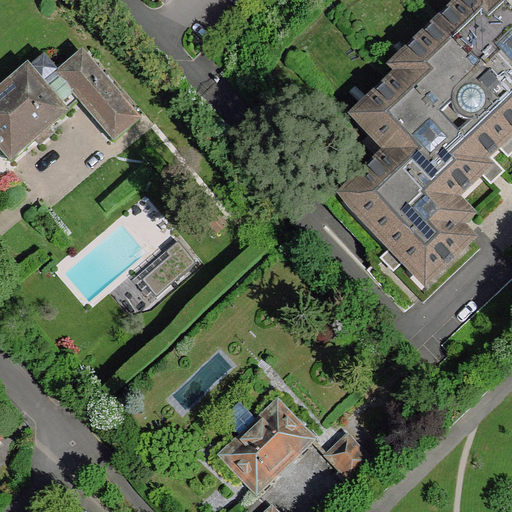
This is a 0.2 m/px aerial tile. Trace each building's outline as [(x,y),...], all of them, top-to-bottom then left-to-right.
[(155,0),(165,10),(175,0),(155,0)] [(511,0),(456,0),(387,67),(394,74),(348,118),(381,153),(336,197),(387,251),(378,260),(392,274),(401,265),(421,285),(468,240),(456,227),(467,216),(452,200),(479,174),(490,186),(504,173),(486,155),(495,147),(507,159),(511,153),(511,135),(510,133),(511,130),(511,0)] [(47,60),(0,100),(0,147),(14,164),(69,117),(63,110),(78,97),(84,103),(117,143),(141,122),(86,58),(62,78),(47,60)] [(164,262),(146,278),(161,295),(179,279),(164,262)] [(277,405),(222,456),(256,493),(311,442),(277,405)] [(349,437),(328,456),(350,481),(371,461),(349,437)]
